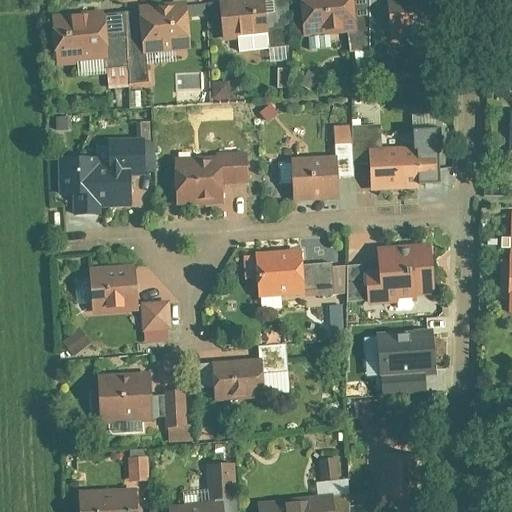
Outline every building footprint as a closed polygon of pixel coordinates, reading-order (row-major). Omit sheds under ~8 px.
[(266,0),(236,0),(224,1),(227,40),(270,35),(266,0)] [(292,0),(266,0),(270,35),(273,48),(292,46),(292,0)] [(305,0),(309,38),(352,34),(359,33),(358,18),(355,0),(305,0)] [(355,0),(358,18),(372,17),(370,0),(355,0)] [(391,0),(370,0),(372,17),(373,30),(394,31),(392,7),(391,0)] [(432,3),(392,7),(394,31),(395,39),(435,36),(432,3)] [(150,54),(193,50),(188,6),(146,10),(150,54)] [(133,84),(153,82),(150,54),(146,10),(126,13),(131,66),(133,84)] [(112,68),(131,66),(126,13),(106,14),(111,61),(112,68)] [(106,14),(56,19),(61,66),(111,61),(106,14)] [(373,30),(372,17),(358,18),(359,33),(352,34),(354,51),(373,48),(373,30)] [(110,69),(111,87),(133,85),(133,84),(131,66),(112,68),(110,69)] [(124,125),(124,146),(110,146),(111,165),(97,165),(99,211),(129,210),(128,178),(155,177),(154,145),(143,145),(142,124),(124,125)] [(375,128),(352,129),(354,167),(372,167),(371,155),(376,155),(375,128)] [(421,188),(441,187),(439,154),(442,153),(441,132),(413,134),(414,153),(419,152),(421,188)] [(376,155),(371,155),(372,167),(373,190),(421,188),(419,152),(414,153),(376,155)] [(226,183),(250,182),(249,156),(225,158),(226,183)] [(225,158),(178,161),(180,206),(227,203),(226,183),(225,158)] [(339,158),(296,161),(298,201),(342,199),(339,158)] [(97,165),(97,163),(61,163),(62,197),(74,197),(75,218),(99,217),(97,165)] [(417,296),(437,294),(433,246),(413,247),(417,296)] [(370,306),(418,301),(417,296),(413,247),(382,250),(384,271),(367,273),(369,299),(370,306)] [(304,251),(260,255),(263,279),(264,299),(308,295),(305,266),(304,251)] [(249,281),(263,279),(260,255),(247,256),(249,281)] [(335,263),(305,266),(308,295),(338,292),(336,269),(335,263)] [(137,264),(92,268),(96,314),(141,311),(137,264)] [(348,267),(350,291),(351,300),(369,299),(367,273),(366,266),(348,267)] [(348,267),(336,269),(338,292),(350,291),(348,267)] [(173,302),(146,304),(148,333),(174,332),(173,302)] [(340,306),(330,307),(331,329),(341,329),(340,306)] [(62,340),(68,355),(87,348),(81,333),(62,340)] [(379,379),(435,375),(433,336),(415,337),(415,334),(393,336),(394,339),(379,340),(380,358),(378,358),(379,379)] [(262,360),(217,363),(220,403),(265,400),(262,360)] [(152,374),(104,377),(107,423),(155,420),(154,396),(152,374)] [(170,428),(189,427),(187,394),(167,395),(169,419),(170,428)] [(167,395),(154,396),(155,420),(169,419),(167,395)] [(383,401),(363,402),(364,431),(385,430),(383,401)] [(147,433),(146,422),(112,424),(113,435),(147,433)] [(422,456),(385,456),(385,499),(422,500),(422,456)] [(151,458),(133,459),(134,482),(153,481),(151,458)] [(239,501),(237,467),(211,469),(213,502),(239,501)] [(139,511),(138,489),(82,493),(82,511),(139,511)] [(336,504),(336,511),(353,511),(352,496),(335,497),(336,504)]
